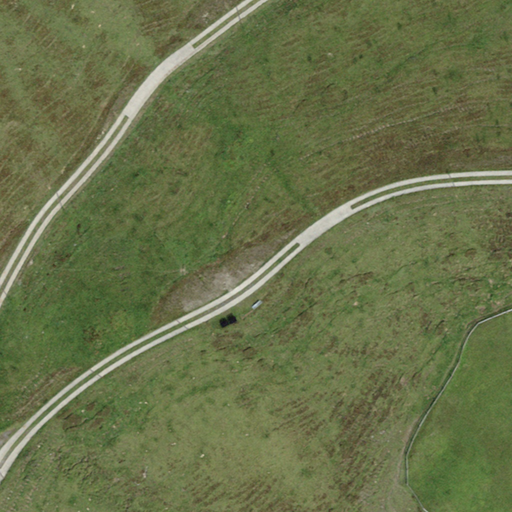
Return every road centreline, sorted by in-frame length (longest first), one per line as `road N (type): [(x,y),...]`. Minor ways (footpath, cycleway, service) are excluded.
road 1 (track): [(0,467),(68,391),(253,283),(348,208),(398,187),(511,178)]
road 2 (track): [(255,0),(144,91),(30,233),(0,295)]
